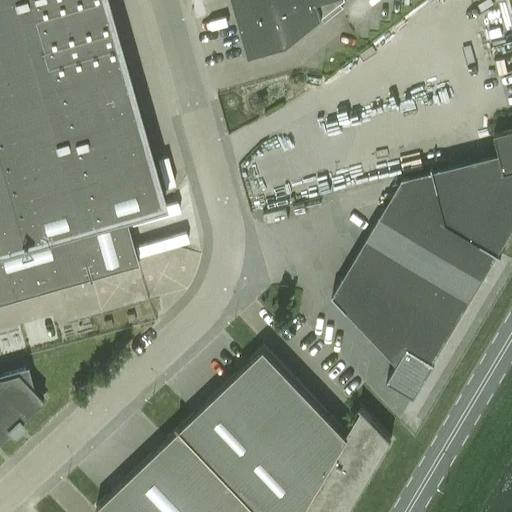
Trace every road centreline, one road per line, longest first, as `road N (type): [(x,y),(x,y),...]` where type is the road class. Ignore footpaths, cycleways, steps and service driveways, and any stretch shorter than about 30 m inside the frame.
road 1 (unclassified): [(0,501),(202,315),(223,278),(230,243),(224,200),(167,0)]
road 2 (primary): [(511,337),(409,511)]
